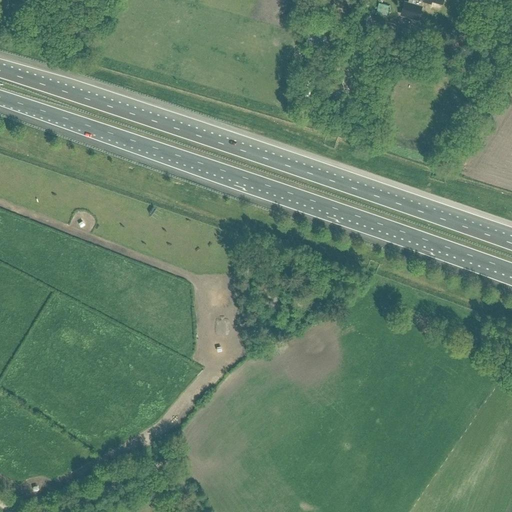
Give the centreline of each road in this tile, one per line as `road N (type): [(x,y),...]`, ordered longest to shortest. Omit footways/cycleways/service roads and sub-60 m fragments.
road 1 (motorway): [(0,97),(511,270)]
road 2 (motorway): [(511,244),(0,71)]
road 3 (track): [(62,511),(160,466),(201,511)]
